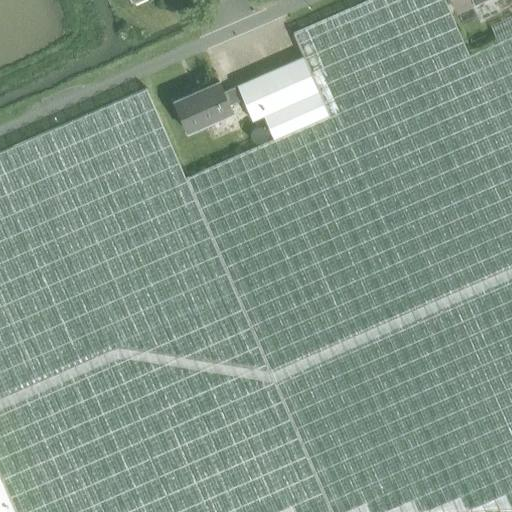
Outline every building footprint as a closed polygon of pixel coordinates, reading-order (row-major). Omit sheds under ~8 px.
[(148,88),(0,153),(0,474),(16,511),(481,511),(485,511),(485,510),(499,509),(499,510),(511,510),(511,35),(474,52),(463,57),(437,0),(370,0),(293,34),(302,57),(327,117),(274,141),(185,181),(148,88)] [(511,0),(451,0),(458,13),(486,0),(511,0)] [(263,117),(274,141),(327,117),(302,57),(237,86),(244,101),(252,122),(263,117)] [(230,106),(244,101),(237,86),(224,92),(220,82),(176,102),(188,133),(234,115),(230,106)] [(0,511),(16,511),(0,474),(0,511)]
